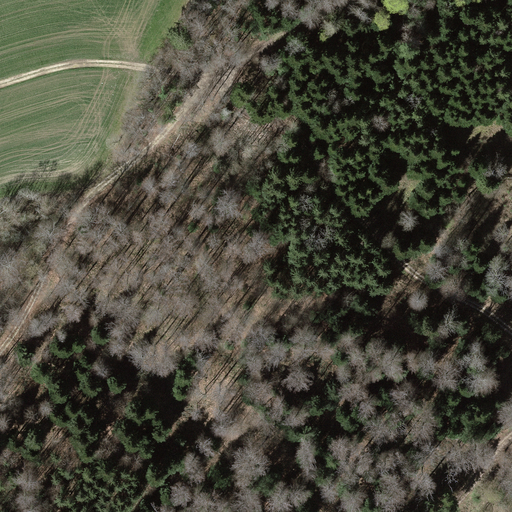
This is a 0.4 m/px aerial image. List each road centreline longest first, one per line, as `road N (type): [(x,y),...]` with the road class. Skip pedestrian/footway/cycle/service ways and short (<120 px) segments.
road 1 (track): [(511,332),(409,270),(334,198),(300,142),(240,108),(223,76),(94,190)]
road 2 (track): [(0,84),(74,63),(223,76),(357,0)]
